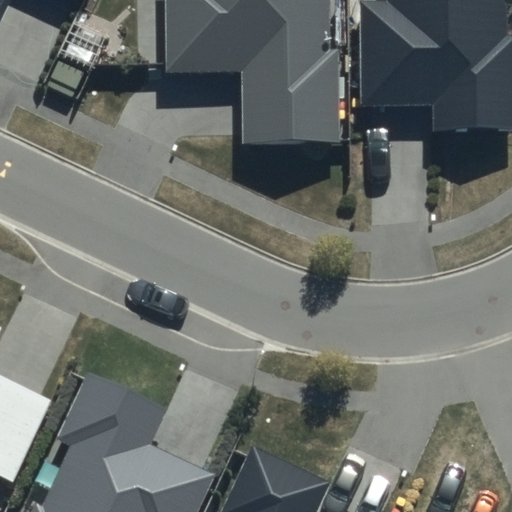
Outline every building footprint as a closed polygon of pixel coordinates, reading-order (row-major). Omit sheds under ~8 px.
[(330,47),(329,0),(166,0),(167,70),(241,70),(242,145),(344,144),(343,47),(330,47)] [(511,0),(381,0),(357,0),(359,106),(433,104),(434,130),(511,128),(511,0)] [(0,345),(7,331),(0,327),(0,479),(13,485),(53,397),(0,372),(0,345)] [(167,408),(86,371),(55,438),(69,444),(40,507),(32,504),(28,511),(195,511),(213,474),(150,445),(167,408)] [(317,511),(331,482),(250,445),(219,511),(317,511)]
